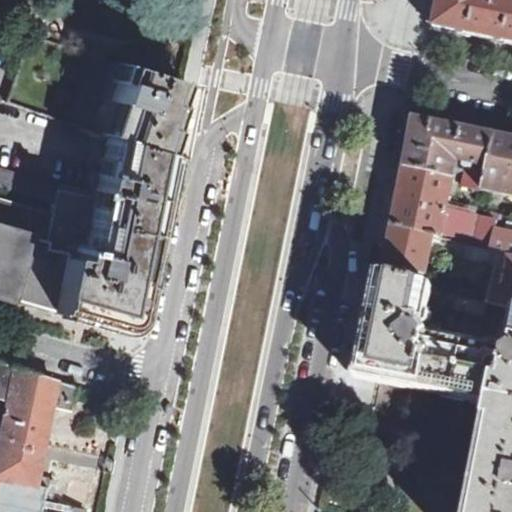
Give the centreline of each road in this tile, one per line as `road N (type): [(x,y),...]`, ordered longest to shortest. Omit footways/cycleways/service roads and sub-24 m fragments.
road 1 (primary): [(253,115),(171,511)]
road 2 (residential): [(293,511),(345,257),(317,200)]
road 3 (primary): [(246,511),(317,200)]
road 4 (residential): [(253,115),(222,128),(201,158),(156,382)]
road 5 (unclassified): [(340,54),(511,87)]
road 6 (residential): [(156,382),(0,336)]
road 7 (primary): [(317,200),(340,54)]
road 8 (residential): [(156,382),(131,511)]
